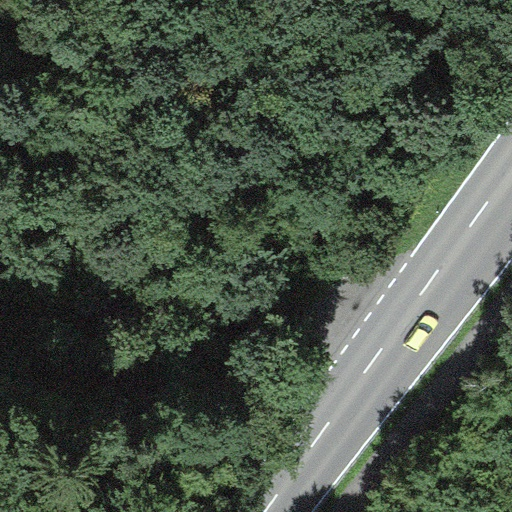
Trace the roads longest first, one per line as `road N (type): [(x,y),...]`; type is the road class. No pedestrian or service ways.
road 1 (primary): [(267,511),(511,176)]
road 2 (track): [(0,311),(413,311)]
